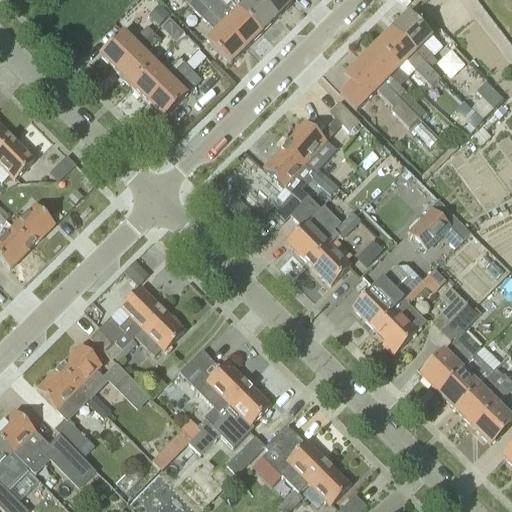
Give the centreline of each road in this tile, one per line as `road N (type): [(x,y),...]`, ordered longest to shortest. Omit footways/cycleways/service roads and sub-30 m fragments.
road 1 (residential): [(467,511),(156,196)]
road 2 (residential): [(362,0),(156,196)]
road 3 (residential): [(156,196),(0,35)]
road 4 (residential): [(0,353),(156,196)]
